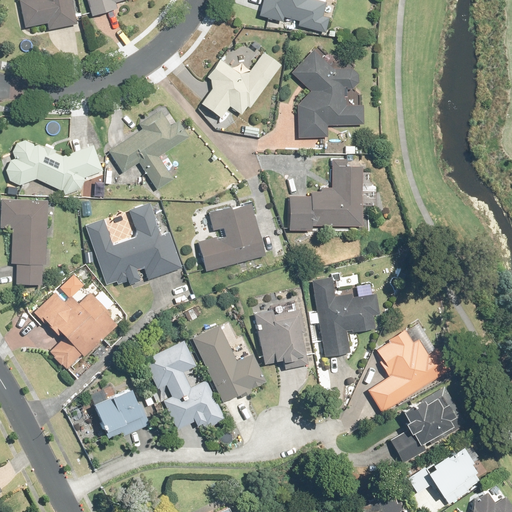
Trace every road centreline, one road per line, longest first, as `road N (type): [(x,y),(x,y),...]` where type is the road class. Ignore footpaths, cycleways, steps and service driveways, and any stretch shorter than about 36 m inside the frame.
road 1 (residential): [(0,87),(105,79),(140,63),(200,0)]
road 2 (residential): [(64,511),(0,382)]
